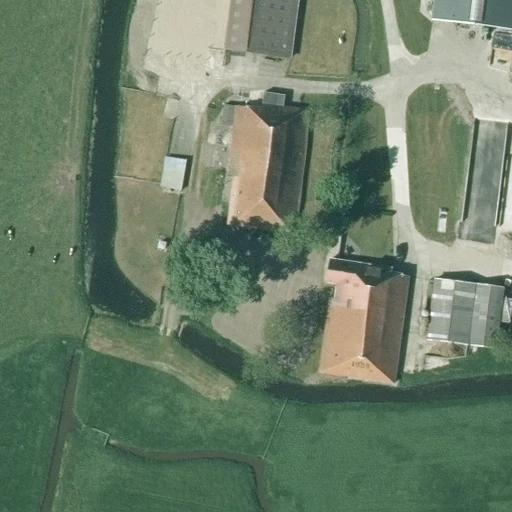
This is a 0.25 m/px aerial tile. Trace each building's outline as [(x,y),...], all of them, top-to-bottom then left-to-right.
[(289,60),(297,0),(232,0),(226,52),(289,60)] [(511,0),(435,0),(433,20),(511,31),(511,0)] [(261,107),(261,111),(236,108),(227,178),(233,179),(227,227),(290,234),(292,214),(296,215),(309,113),(283,110),(284,97),(263,95),(262,107),(261,107)] [(223,108),(221,126),(233,127),(236,108),(223,107),(223,108)] [(475,175),(471,215),(497,218),(505,147),(495,146),(494,160),(477,158),(475,175)] [(180,191),(185,160),(164,157),(159,188),(180,191)] [(335,301),(331,300),(320,374),(394,385),(408,278),(391,275),(392,271),(330,262),(326,284),(337,286),(335,301)] [(495,350),(496,347),(501,347),(503,332),(498,331),(503,289),(433,280),(425,340),(495,350)]
